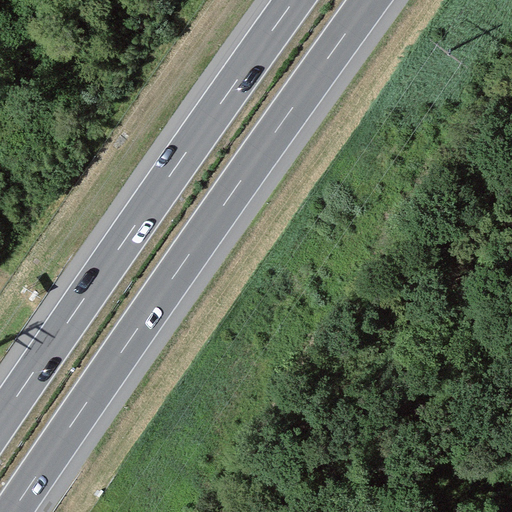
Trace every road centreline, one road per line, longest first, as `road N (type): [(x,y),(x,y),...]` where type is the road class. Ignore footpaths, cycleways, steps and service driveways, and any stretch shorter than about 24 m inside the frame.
road 1 (motorway): [(13,511),(370,0)]
road 2 (motorway): [(295,0),(0,422)]
